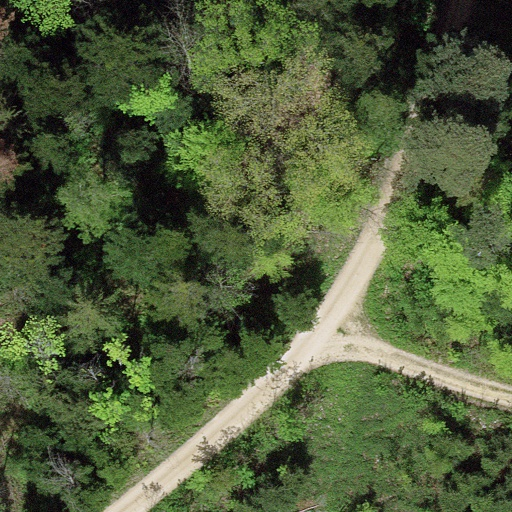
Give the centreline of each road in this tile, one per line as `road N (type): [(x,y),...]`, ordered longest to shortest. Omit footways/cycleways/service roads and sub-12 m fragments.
road 1 (track): [(449,0),(436,63),(321,331),(127,511)]
road 2 (track): [(321,331),(511,376)]
